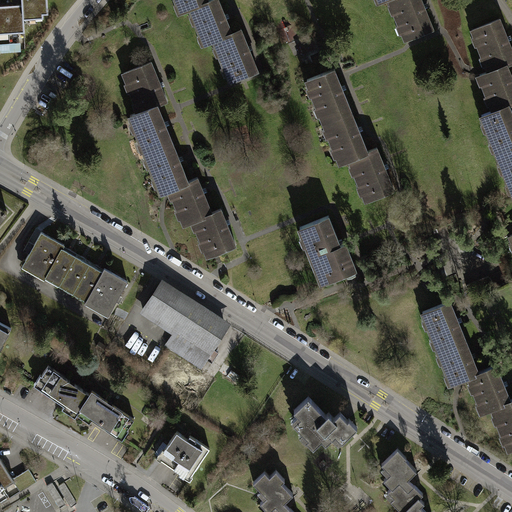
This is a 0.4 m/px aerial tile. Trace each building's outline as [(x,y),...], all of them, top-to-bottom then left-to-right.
[(23,4),(23,18),(36,18),(36,17),(35,14),(43,13),(48,13),(47,0),(21,0),(22,4),(23,4)] [(208,0),(176,0),(181,13),(191,9),(193,14),(206,9),(204,3),(209,1),(208,0)] [(219,0),(209,0),(208,0),(209,1),(204,3),(206,9),(193,14),(205,44),(214,41),(216,45),(230,40),(227,34),(232,33),(232,32),(219,0)] [(422,0),(399,0),(392,3),(406,40),(433,29),(422,0)] [(7,5),(9,33),(24,32),(23,18),(23,4),(22,4),(14,4),(7,5)] [(0,33),(9,33),(7,5),(0,5),(0,33)] [(511,48),(500,18),(473,29),(489,71),(507,64),(511,62),(511,48)] [(241,28),(232,32),(232,33),(227,34),(230,40),(216,45),(231,81),(258,71),(241,28)] [(151,62),(124,73),(140,111),(140,112),(158,104),(158,105),(167,101),(151,62)] [(489,71),(479,75),(494,110),(509,104),(509,105),(511,103),(511,76),(507,64),(489,71)] [(307,79),(322,115),(335,109),(338,115),(351,110),(335,68),(307,79)] [(158,144),(172,139),(158,105),(158,104),(140,112),(140,111),(130,115),(147,157),(161,151),(158,144)] [(482,115),(496,151),(511,144),(511,111),(509,105),(509,104),(494,110),(482,115)] [(368,151),(351,110),(338,115),(335,109),(322,115),(341,163),(350,159),(350,158),(368,151)] [(161,151),(147,157),(161,192),(171,188),(170,188),(188,181),(188,180),(172,139),(158,144),(161,151)] [(511,144),(496,151),(511,189),(511,144)] [(377,147),(368,151),(350,158),(350,159),(367,200),(394,189),(377,147)] [(198,177),(188,180),(188,181),(170,188),(171,188),(185,224),(194,220),(200,217),(197,211),(209,206),(198,177)] [(212,212),(209,206),(197,211),(200,217),(194,220),(209,256),(236,245),(221,208),(212,212)] [(346,242),(341,245),(329,215),(300,227),(312,257),(316,256),(325,280),(356,268),(346,242)] [(47,274),(48,272),(62,248),(64,244),(42,231),(35,244),(31,242),(29,240),(24,249),(29,252),(25,260),(25,261),(47,274)] [(48,272),(62,280),(75,256),(69,252),(62,248),(48,272)] [(62,280),(75,288),(89,264),(83,260),(75,256),(62,280)] [(25,261),(25,260),(24,259),(20,266),(44,280),(44,279),(47,274),(25,261)] [(75,288),(89,296),(103,272),(95,267),(89,264),(75,288)] [(105,268),(103,272),(89,296),(88,298),(110,310),(111,309),(118,297),(127,281),(105,268)] [(47,274),(44,279),(58,287),(62,280),(48,272),(47,274)] [(62,280),(58,287),(72,295),(75,288),(62,280)] [(226,327),(160,284),(143,309),(175,330),(166,344),(200,366),(226,327)] [(75,288),(72,295),(85,302),(88,298),(89,296),(75,288)] [(88,298),(85,302),(85,303),(109,317),(112,310),(111,309),(110,310),(88,298)] [(423,311),(440,353),(453,348),(451,342),(465,336),(450,301),(423,311)] [(0,348),(11,328),(0,321),(0,348)] [(479,371),(465,336),(451,342),(453,348),(440,353),(452,383),(469,376),(479,372),(479,371)] [(496,364),(479,371),(479,372),(469,376),(483,411),(493,408),(495,413),(508,408),(506,402),(511,400),(510,399),(496,364)] [(80,410),(90,393),(49,365),(42,375),(44,376),(38,386),(55,398),(64,404),(77,413),(80,410)] [(38,386),(44,376),(42,375),(41,374),(34,383),(38,386)] [(90,393),(80,410),(92,418),(102,425),(119,437),(125,428),(127,429),(134,419),(93,390),(90,393)] [(326,415),(309,396),(294,410),(301,416),(294,423),(308,437),(306,439),(314,447),(322,439),(326,443),(336,434),(342,441),(358,426),(349,417),(348,419),(344,415),(340,411),(334,417),(329,412),(326,415)] [(511,398),(510,399),(511,400),(506,402),(508,408),(495,413),(509,449),(511,447),(511,398)] [(75,416),(77,413),(64,404),(62,407),(75,416)] [(80,410),(77,413),(90,422),(92,418),(80,410)] [(125,428),(119,437),(122,439),(128,430),(127,429),(125,428)] [(209,448),(190,435),(188,438),(177,431),(168,444),(164,441),(156,453),(162,457),(162,458),(181,471),(182,468),(191,474),(209,448)] [(391,500),(402,511),(419,496),(420,497),(423,493),(411,481),(408,478),(417,469),(406,458),(407,457),(398,448),(382,464),(390,473),(384,479),(392,487),(388,490),(394,497),(391,500)] [(0,489),(14,481),(15,481),(13,478),(0,456),(0,489)] [(29,468),(13,478),(15,481),(14,481),(21,492),(37,482),(29,468)] [(294,511),(289,506),(285,501),(293,493),(282,481),(285,479),(276,470),(270,476),(265,471),(253,482),(267,496),(260,502),(268,510),(265,511),(294,511)] [(59,485),(72,506),(77,503),(64,482),(59,485)] [(52,483),(47,486),(61,508),(65,505),(52,483)] [(427,511),(421,506),(425,502),(420,497),(419,496),(402,511),(401,511),(427,511)]
